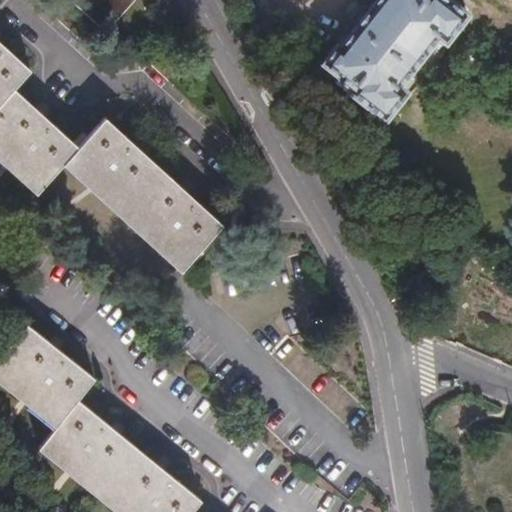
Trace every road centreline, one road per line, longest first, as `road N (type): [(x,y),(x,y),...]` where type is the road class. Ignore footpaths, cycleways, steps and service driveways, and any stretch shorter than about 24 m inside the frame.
road 1 (tertiary): [(389,370),(384,330),(197,0)]
road 2 (track): [(381,133),(511,239)]
road 3 (tertiary): [(416,511),(389,370)]
road 4 (residential): [(511,386),(467,367),(389,370)]
